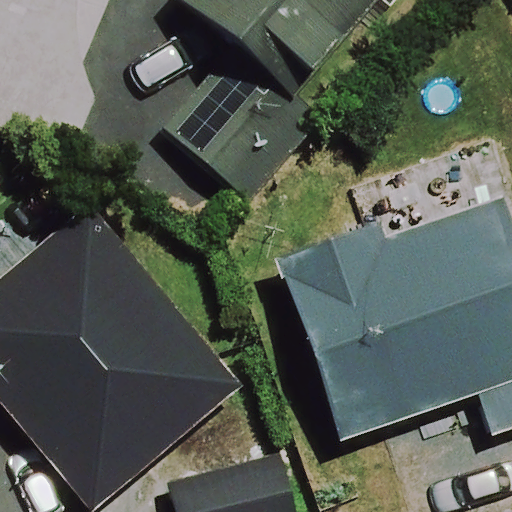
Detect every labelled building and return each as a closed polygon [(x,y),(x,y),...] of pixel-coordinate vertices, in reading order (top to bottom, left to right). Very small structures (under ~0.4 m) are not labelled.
[(376,0),(195,0),(181,20),(296,107),(376,0)] [(211,78),(171,143),(253,194),(293,129),(211,78)] [(511,431),(511,223),(508,210),(287,275),(336,443),(475,402),(486,440),(511,431)] [(94,511),(237,395),(89,214),(0,286),(0,411),(82,511),(94,511)] [(291,511),(277,461),(167,491),(173,511),(291,511)]
